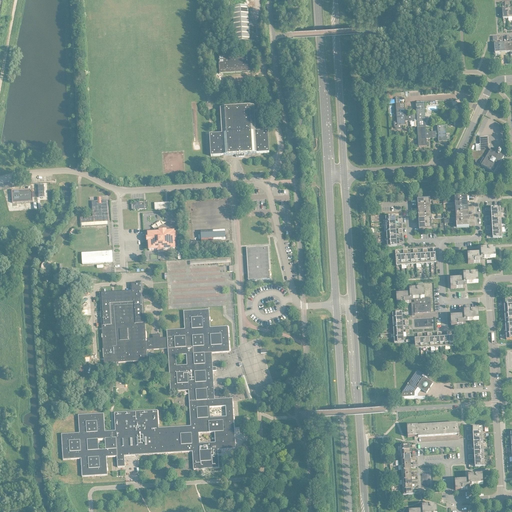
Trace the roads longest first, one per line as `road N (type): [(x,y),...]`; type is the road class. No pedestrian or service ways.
road 1 (tertiary): [(345,173),(445,164),(461,149),(492,83),(511,77)]
road 2 (secondary): [(367,511),(353,304)]
road 3 (secondary): [(337,304),(349,511)]
road 4 (unclassified): [(502,495),(489,299)]
road 5 (residential): [(268,187),(283,143),(257,0)]
road 6 (secondary): [(317,0),(329,174)]
road 7 (secondary): [(345,173),(336,0)]
road 8 (residential): [(268,187),(299,303),(337,304)]
road 9 (residential): [(120,190),(254,181),(268,187)]
road 10 (secondary): [(353,304),(345,173)]
road 11 (secondary): [(329,174),(337,304)]
road 12 (residential): [(0,177),(71,169),(120,190)]
